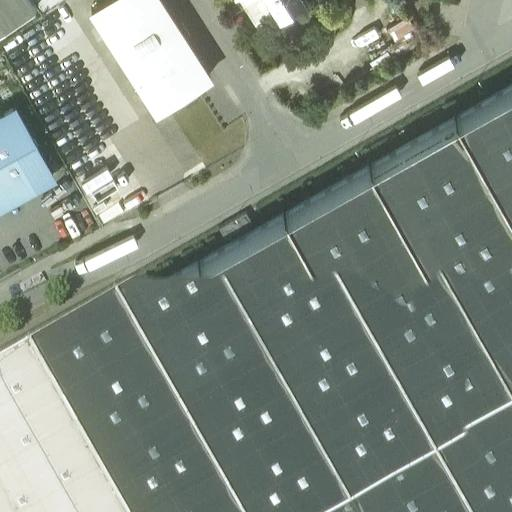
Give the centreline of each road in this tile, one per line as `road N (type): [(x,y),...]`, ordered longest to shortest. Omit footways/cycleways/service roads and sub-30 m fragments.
road 1 (unclassified): [(0,314),(295,160)]
road 2 (unclassified): [(295,160),(484,50),(511,17)]
road 3 (unclassified): [(295,160),(189,0)]
